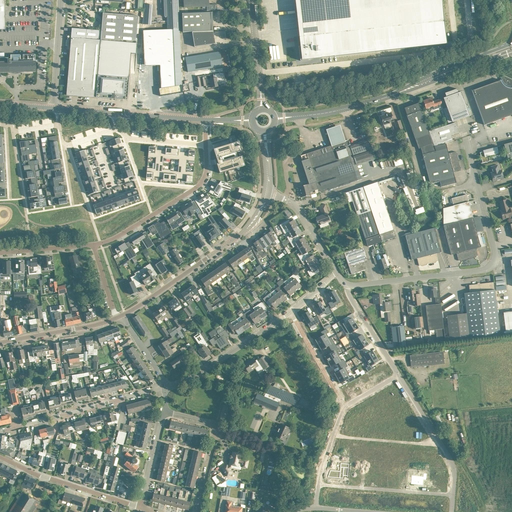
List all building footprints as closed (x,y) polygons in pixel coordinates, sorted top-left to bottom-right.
[(165,0),(167,24),(158,24),(159,59),(160,59),(161,89),(159,89),(160,96),(183,93),(182,88),(181,67),(181,58),(178,8),(178,0),(165,0)] [(208,0),(183,0),(184,8),(207,7),(207,11),(216,10),(216,4),(210,5),(210,4),(209,4),(208,0)] [(296,0),(301,46),(298,47),(299,48),(301,60),(300,60),(300,61),(309,60),(309,58),(321,56),(321,58),(446,44),(441,0),(296,0)] [(103,13),(101,31),(101,40),(136,43),(138,16),(108,13),(103,13)] [(211,13),(212,13),(182,14),(183,32),(213,31),(211,31),(211,25),(212,25),(211,13)] [(101,40),(101,31),(72,28),(71,38),(66,95),(96,98),(96,97),(96,98),(96,93),(101,40)] [(213,32),(192,32),(194,47),(215,44),(213,32)] [(96,93),(96,98),(127,100),(131,53),(136,54),(137,43),(136,43),(101,40),(96,93)] [(138,82),(147,83),(149,50),(141,50),(138,82)] [(220,52),(183,58),(183,60),(186,60),(188,72),(223,67),(220,52)] [(0,57),(0,72),(9,72),(10,73),(11,73),(13,74),(14,74),(15,74),(16,74),(17,74),(18,74),(19,74),(21,73),(22,73),(23,72),(36,72),(36,69),(36,62),(35,62),(35,61),(35,54),(23,55),(23,57),(18,57),(18,55),(11,55),(8,55),(8,58),(0,57)] [(210,79),(211,88),(212,88),(215,87),(218,87),(218,85),(218,84),(220,84),(221,84),(220,82),(225,81),(224,79),(225,79),(224,73),(213,74),(213,76),(215,75),(215,78),(214,78),(210,79)] [(208,75),(195,77),(197,87),(206,86),(205,80),(208,78),(208,75)] [(511,79),(504,76),(501,77),(502,80),(500,80),(472,91),(484,125),(511,114),(511,79)] [(446,97),(443,98),(447,108),(452,122),(461,119),(470,116),(461,92),(458,93),(457,89),(451,91),(445,93),(446,97)] [(423,101),(426,108),(433,106),(435,109),(434,110),(435,110),(439,108),(438,106),(442,104),(440,99),(433,102),(432,98),(423,101)] [(421,148),(421,150),(434,147),(429,131),(421,110),(418,103),(404,108),(407,115),(406,115),(406,116),(407,115),(419,149),(421,148)] [(447,108),(443,109),(448,123),(452,122),(447,108)] [(380,117),(382,121),(383,124),(393,121),(391,113),(380,117)] [(429,131),(434,147),(453,141),(451,135),(459,133),(455,123),(429,131)] [(340,126),(326,130),(332,146),(346,142),(340,126)] [(41,138),(41,143),(47,142),(48,146),(48,147),(59,146),(59,145),(58,146),(57,140),(58,140),(57,136),(53,136),(41,138)] [(119,138),(108,142),(110,147),(112,147),(113,150),(118,148),(117,145),(121,144),(119,138)] [(336,144),(318,150),(320,156),(326,175),(353,166),(357,165),(375,159),(370,144),(368,140),(350,146),(348,140),(344,141),(346,147),(338,150),(336,144)] [(29,145),(28,141),(18,142),(19,146),(20,146),(21,149),(26,148),(26,151),(21,152),(36,149),(36,144),(29,145)] [(239,141),(213,149),(216,159),(217,159),(218,164),(217,164),(219,174),(224,172),(227,182),(231,181),(232,182),(239,180),(239,179),(243,177),(244,177),(240,167),(245,166),(242,156),(238,158),(236,153),(242,151),(239,141)] [(344,141),(336,144),(338,150),(346,147),(344,141)] [(511,158),(511,142),(504,145),(507,156),(503,157),(504,160),(508,159),(511,158)] [(421,150),(426,169),(458,161),(456,152),(448,154),(446,143),(446,144),(434,147),(421,150)] [(149,147),(148,157),(155,158),(155,157),(156,158),(155,163),(159,164),(160,151),(155,150),(156,147),(149,147)] [(483,151),(483,152),(480,153),(482,163),(490,161),(488,156),(499,153),(497,147),(483,151)] [(118,148),(113,150),(116,158),(125,155),(123,149),(119,151),(118,148)] [(160,151),(159,164),(163,164),(164,158),(165,158),(165,159),(171,159),(172,149),(165,148),(165,151),(160,151)] [(37,153),(36,149),(21,152),(22,156),(21,156),(21,160),(22,159),(23,163),(38,160),(30,161),(29,154),(37,153)] [(172,149),(171,159),(178,160),(178,159),(179,160),(178,165),(182,166),(183,153),(178,152),(179,149),(172,149)] [(86,150),(75,153),(77,159),(88,155),(86,150)] [(183,153),(182,166),(186,166),(187,160),(188,160),(188,161),(195,161),(195,151),(189,150),(188,153),(183,153)] [(300,155),(301,158),(306,157),(307,160),(320,156),(318,150),(301,156),(300,155)] [(88,155),(77,159),(79,164),(88,160),(87,156),(88,155)] [(125,155),(116,158),(119,166),(124,164),(123,161),(127,160),(125,155)] [(306,157),(301,158),(302,161),(302,162),(309,184),(316,182),(319,193),(321,192),(361,179),(359,171),(355,172),(353,166),(326,175),(320,156),(307,160),(306,157)] [(61,159),(51,160),(51,163),(52,164),(53,163),(54,169),(43,171),(61,168),(60,159),(61,159)] [(39,164),(38,160),(23,163),(28,162),(28,165),(23,166),(25,173),(35,171),(34,165),(39,164)] [(88,160),(79,164),(80,169),(91,165),(90,165),(88,160)] [(458,161),(426,169),(430,184),(440,182),(441,187),(456,183),(453,173),(460,171),(458,161)] [(147,168),(146,179),(153,179),(153,176),(158,177),(159,164),(155,163),(155,169),(154,169),(147,168)] [(124,164),(119,166),(122,174),(131,171),(129,166),(125,167),(124,164)] [(159,164),(158,177),(163,177),(163,180),(169,181),(170,170),(164,169),(164,170),(163,170),(163,164),(159,164)] [(91,165),(80,169),(82,174),(93,170),(91,165)] [(170,170),(169,181),(176,181),(176,178),(181,179),(182,166),(178,165),(178,172),(177,172),(177,171),(170,171),(171,170),(170,170)] [(491,167),(492,173),(491,173),(493,181),(496,180),(497,181),(500,180),(500,179),(503,178),(501,170),(499,171),(498,165),(491,167)] [(182,166),(181,179),(186,179),(186,182),(193,183),(194,172),(187,171),(187,172),(186,172),(186,166),(182,166)] [(61,168),(43,171),(44,175),(50,174),(51,179),(63,177),(63,176),(64,176),(63,173),(62,173),(62,171),(57,172),(56,169),(61,168)] [(93,170),(82,174),(84,179),(95,175),(93,170)] [(37,181),(35,171),(25,173),(25,175),(24,176),(25,179),(31,178),(31,182),(37,181)] [(122,174),(120,175),(122,180),(124,180),(125,183),(130,181),(129,178),(132,176),(131,171),(122,174)] [(95,175),(84,179),(86,184),(97,180),(96,181),(94,176),(95,176),(95,175)] [(64,182),(63,177),(51,179),(53,178),(54,187),(53,187),(64,185),(59,186),(59,183),(64,182)] [(97,180),(86,184),(88,189),(99,185),(97,180)] [(37,181),(31,182),(32,185),(27,185),(28,191),(39,189),(37,181)] [(211,188),(210,189),(215,192),(214,194),(218,197),(220,194),(218,193),(219,192),(219,191),(221,188),(223,189),(230,191),(232,185),(221,181),(218,185),(214,182),(213,182),(214,182),(212,184),(213,185),(212,186),(211,186),(212,187),(211,188),(211,187),(210,187),(211,188)] [(309,184),(308,185),(308,184),(299,187),(302,197),(306,196),(307,198),(311,197),(311,195),(319,193),(316,182),(309,184)] [(377,182),(363,187),(382,242),(396,237),(377,182)] [(64,186),(64,185),(53,187),(55,197),(51,198),(61,196),(60,193),(65,192),(65,190),(66,190),(65,186),(64,186)] [(99,185),(88,189),(89,195),(100,191),(99,185)] [(382,242),(371,211),(363,187),(349,192),(346,193),(349,203),(352,201),(357,215),(365,239),(368,247),(372,245),(382,242)] [(136,188),(131,190),(134,201),(140,199),(136,188)] [(39,189),(28,191),(28,194),(27,194),(28,198),(37,196),(38,199),(43,198),(43,195),(40,195),(39,189)] [(239,189),(238,192),(242,193),(240,200),(249,203),(251,196),(245,194),(246,191),(239,189)] [(131,190),(125,192),(129,203),(134,201),(131,190)] [(125,192),(120,194),(124,205),(129,203),(125,192)] [(201,196),(197,198),(200,202),(197,204),(206,218),(210,215),(206,209),(205,206),(208,204),(209,205),(211,203),(212,202),(209,198),(208,198),(205,193),(203,194),(203,195),(201,196),(201,195),(200,196),(201,196)] [(120,194),(114,196),(118,206),(124,205),(120,194)] [(451,199),(453,206),(469,202),(467,195),(451,199)] [(61,199),(61,196),(51,198),(51,201),(54,201),(55,205),(55,206),(67,204),(66,198),(61,199)] [(109,197),(113,208),(118,206),(114,196),(115,197),(110,198),(109,197)] [(109,197),(104,199),(107,210),(113,208),(109,197)] [(38,199),(34,200),(35,203),(30,204),(31,210),(43,208),(42,202),(44,202),(43,198),(38,199)] [(99,202),(102,212),(107,210),(104,199),(103,199),(104,202),(99,203),(99,202)] [(506,200),(504,200),(499,202),(500,205),(502,205),(503,211),(501,211),(503,219),(511,217),(510,209),(509,209),(506,200)] [(99,202),(93,204),(96,214),(102,212),(99,202)] [(185,206),(181,208),(185,215),(188,214),(190,216),(192,215),(194,213),(196,212),(198,215),(202,213),(196,205),(193,207),(190,202),(187,204),(185,205),(185,206)] [(469,202),(453,206),(457,222),(458,222),(473,218),(469,202)] [(235,203),(232,208),(235,209),(233,213),(241,218),(245,212),(239,209),(241,206),(235,203)] [(325,204),(319,206),(322,214),(320,215),(320,216),(316,218),(319,225),(320,225),(331,220),(325,204)] [(169,215),(165,218),(171,227),(177,223),(178,225),(185,220),(179,211),(176,213),(176,212),(175,212),(171,214),(169,215)] [(225,218),(219,222),(226,230),(231,225),(227,221),(230,218),(224,212),(222,215),(225,218)] [(473,218),(458,222),(468,258),(477,256),(475,249),(481,247),(480,247),(473,218)] [(286,228),(288,232),(297,227),(293,220),(287,224),(286,221),(280,225),(282,229),(283,230),(286,228)] [(159,222),(148,228),(149,230),(151,233),(152,233),(156,230),(157,233),(161,239),(171,233),(164,221),(165,223),(161,225),(160,224),(159,222)] [(208,226),(210,229),(205,233),(205,234),(205,233),(210,240),(210,241),(220,234),(219,234),(216,230),(220,228),(215,221),(211,223),(208,226)] [(457,222),(443,226),(450,251),(451,255),(456,254),(458,261),(468,258),(458,222),(457,222)] [(287,237),(290,242),(296,239),(295,236),(301,233),(297,227),(288,232),(290,235),(287,237)] [(435,228),(420,232),(428,263),(438,261),(436,254),(441,252),(440,247),(435,228)] [(196,238),(192,240),(196,245),(197,245),(199,248),(201,247),(202,248),(205,246),(204,245),(205,244),(202,240),(205,238),(199,230),(193,234),(194,235),(194,236),(194,237),(195,236),(196,238)] [(266,232),(265,233),(272,243),(276,248),(280,245),(279,243),(280,242),(277,238),(274,231),(272,233),(271,231),(269,232),(268,233),(267,232),(266,232)] [(428,263),(420,232),(405,236),(412,260),(411,260),(417,259),(419,266),(428,263)] [(142,233),(131,239),(134,245),(141,240),(147,249),(154,245),(148,236),(145,238),(142,234),(142,233)] [(264,236),(262,237),(270,249),(272,248),(270,245),(272,243),(265,233),(264,234),(264,236)] [(258,238),(256,239),(264,249),(266,247),(268,250),(270,249),(262,237),(260,239),(258,238)] [(297,246),(299,249),(307,244),(304,238),(298,241),(296,239),(290,242),(293,248),(297,246)] [(264,249),(256,239),(255,240),(256,242),(253,244),(257,249),(254,251),(258,259),(261,257),(261,256),(263,254),(261,251),(264,249)] [(123,244),(115,249),(118,254),(123,251),(129,260),(137,256),(131,246),(128,248),(125,243),(124,243),(123,244)] [(164,243),(159,246),(157,247),(163,256),(169,251),(164,243)] [(297,254),(300,260),(306,256),(305,253),(311,250),(307,244),(299,249),(300,253),(297,254)] [(245,249),(243,251),(248,258),(249,259),(253,256),(253,254),(251,251),(248,247),(247,246),(244,248),(245,249)] [(368,261),(366,255),(363,246),(344,253),(352,275),(366,269),(363,262),(368,261),(368,260),(368,261)] [(179,254),(175,248),(170,252),(178,265),(183,262),(182,259),(182,258),(181,259),(181,258),(182,257),(179,254)] [(243,251),(238,254),(243,261),(248,258),(243,251)] [(238,254),(233,257),(238,265),(240,267),(245,264),(243,261),(238,254)] [(377,257),(373,259),(375,265),(378,264),(380,270),(388,268),(387,267),(390,266),(386,254),(383,255),(384,258),(381,259),(380,256),(380,255),(379,255),(378,255),(377,255),(377,256),(377,257)] [(307,263),(309,266),(318,261),(314,255),(308,258),(306,256),(300,260),(303,265),(307,263)] [(81,280),(86,279),(81,260),(78,261),(76,256),(70,257),(69,257),(72,267),(73,269),(78,267),(78,268),(80,274),(82,273),(84,279),(81,280)] [(233,257),(228,261),(231,265),(233,268),(238,265),(233,257)] [(28,266),(29,275),(32,275),(34,274),(34,271),(38,271),(38,274),(40,274),(41,274),(40,264),(37,264),(37,258),(36,258),(32,259),(30,260),(30,265),(30,266),(28,266)] [(50,262),(50,258),(43,258),(43,259),(43,263),(44,263),(44,268),(48,268),(48,270),(55,270),(54,262),(51,263),(51,262),(50,262)] [(161,261),(155,265),(161,275),(167,271),(165,266),(167,265),(163,259),(161,261)] [(13,268),(13,281),(18,281),(18,275),(24,275),(24,270),(25,270),(25,265),(24,265),(24,261),(23,261),(23,260),(19,260),(19,261),(17,261),(17,265),(16,265),(16,268),(13,268)] [(11,265),(11,261),(5,261),(6,262),(3,262),(3,269),(0,269),(0,276),(0,280),(4,280),(4,277),(10,277),(10,265),(11,265)] [(318,261),(309,266),(311,270),(307,272),(310,277),(317,273),(315,271),(321,267),(318,261)] [(226,263),(221,266),(226,273),(231,270),(226,263)] [(150,264),(145,266),(147,269),(143,271),(151,283),(155,280),(154,280),(156,278),(152,272),(154,270),(150,264)] [(221,266),(216,270),(221,277),(226,273),(221,266)] [(216,270),(211,273),(216,280),(221,277),(216,270)] [(267,272),(265,270),(264,271),(258,276),(259,278),(267,272)] [(137,272),(134,273),(135,275),(139,281),(141,279),(145,285),(147,284),(148,285),(151,283),(143,271),(138,274),(137,272)] [(289,283),(296,291),(301,287),(299,283),(297,281),(299,279),(301,278),(298,273),(297,271),(294,274),(289,278),(292,281),(289,283)] [(211,273),(206,277),(211,284),(216,280),(211,273)] [(132,282),(126,284),(130,295),(137,292),(135,287),(141,285),(141,286),(142,286),(139,281),(135,275),(131,277),(132,282)] [(211,284),(206,277),(201,280),(206,287),(204,288),(208,295),(211,293),(207,286),(211,284)] [(279,286),(283,292),(286,290),(287,292),(290,296),(296,291),(289,283),(286,286),(284,282),(281,279),(276,283),(279,286)] [(465,298),(467,313),(447,316),(450,341),(470,338),(500,335),(495,295),(495,290),(494,290),(494,282),(480,284),(480,283),(477,283),(477,284),(469,285),(470,293),(464,293),(465,298)] [(187,290),(192,297),(194,299),(198,297),(197,296),(200,294),(193,285),(187,290)] [(274,290),(276,293),(273,295),(280,304),(286,299),(281,294),(283,292),(279,286),(274,290)] [(435,297),(435,304),(441,304),(439,292),(436,293),(436,288),(429,289),(430,298),(435,297)] [(192,297),(187,290),(181,294),(187,303),(191,300),(189,298),(192,297)] [(334,291),(328,294),(332,301),(328,303),(331,309),(336,306),(335,305),(340,302),(334,291)] [(408,291),(409,301),(412,301),(413,306),(420,305),(420,301),(419,294),(415,295),(415,291),(408,291)] [(273,295),(271,293),(263,299),(268,305),(270,303),(274,308),(280,304),(273,295)] [(373,296),(374,304),(380,304),(380,306),(382,306),(383,312),(384,312),(384,317),(385,322),(391,321),(390,312),(389,312),(389,311),(392,311),(391,302),(385,303),(384,300),(382,301),(381,295),(373,296)] [(173,300),(169,303),(170,305),(169,306),(171,310),(173,308),(176,312),(182,308),(180,305),(176,299),(173,301),(173,300)] [(258,309),(255,311),(261,320),(267,316),(263,310),(265,308),(261,302),(256,306),(258,309)] [(320,302),(314,305),(320,316),(326,313),(327,315),(331,312),(328,307),(324,309),(320,302)] [(441,304),(435,304),(425,306),(428,330),(435,330),(437,342),(445,341),(441,304)] [(161,308),(158,310),(164,319),(167,317),(165,315),(168,314),(162,305),(160,307),(161,308)] [(189,305),(186,308),(191,315),(194,312),(189,305)] [(53,317),(52,317),(52,320),(52,321),(53,321),(52,321),(54,321),(54,323),(55,328),(60,327),(59,320),(62,319),(61,314),(61,312),(60,306),(56,306),(57,310),(56,310),(56,311),(57,311),(57,312),(53,313),(53,317)] [(87,313),(84,314),(84,317),(86,321),(94,319),(93,318),(97,317),(96,311),(94,307),(90,308),(89,306),(86,307),(87,313)] [(191,315),(186,308),(182,311),(187,319),(192,316),(191,315)] [(164,319),(158,310),(155,312),(154,311),(152,313),(158,321),(160,319),(161,321),(164,319)] [(250,310),(244,314),(249,320),(251,318),(255,324),(261,320),(255,311),(252,314),(250,310)] [(239,322),(238,322),(244,331),(250,327),(246,321),(249,320),(244,314),(241,311),(237,314),(239,317),(236,319),(239,322)] [(511,311),(503,313),(506,334),(511,332),(511,311)] [(76,317),(72,317),(74,324),(81,323),(79,316),(78,312),(75,313),(76,317)] [(308,312),(302,315),(310,327),(319,322),(316,316),(312,319),(308,312)] [(74,324),(72,317),(72,314),(65,316),(66,319),(65,319),(67,326),(74,324)] [(132,319),(144,337),(150,333),(138,315),(132,319)] [(13,317),(17,335),(22,334),(21,326),(19,326),(17,316),(13,317)] [(423,327),(422,317),(411,318),(413,329),(423,327)] [(343,319),(337,323),(339,326),(340,326),(343,330),(355,323),(352,318),(345,322),(343,319)] [(6,329),(3,330),(3,333),(4,337),(12,336),(11,331),(11,329),(11,328),(10,323),(11,323),(11,319),(6,320),(6,324),(5,324),(6,329)] [(27,325),(30,324),(31,332),(38,331),(36,319),(27,320),(27,324),(27,325)] [(181,326),(177,322),(176,319),(172,321),(177,328),(181,326)] [(244,331),(238,322),(235,325),(233,321),(228,325),(234,333),(236,332),(238,335),(244,331)] [(355,323),(343,330),(346,335),(345,336),(347,339),(353,336),(351,333),(358,328),(355,323)] [(391,327),(394,347),(406,346),(403,326),(391,327)] [(168,334),(167,333),(163,327),(160,330),(165,337),(168,334)] [(118,328),(111,330),(115,341),(122,338),(118,328)] [(209,332),(211,337),(217,334),(215,329),(209,332)] [(323,336),(316,340),(318,345),(331,338),(331,337),(329,338),(326,334),(328,333),(326,329),(321,332),(323,336)] [(111,330),(104,333),(107,340),(108,344),(112,342),(115,341),(111,330)] [(216,336),(209,341),(213,346),(216,344),(218,345),(220,349),(229,343),(227,340),(226,338),(229,335),(229,336),(227,332),(225,330),(224,330),(218,334),(220,337),(217,339),(216,336)] [(200,334),(205,341),(206,342),(208,340),(203,332),(200,334)] [(107,340),(104,333),(97,336),(100,342),(104,341),(105,345),(108,344),(107,340)] [(353,336),(347,339),(350,343),(352,341),(355,346),(365,340),(362,335),(355,339),(353,336)] [(92,337),(85,338),(87,350),(94,349),(94,343),(93,344),(93,342),(92,337)] [(331,338),(318,345),(321,350),(329,346),(330,349),(336,346),(331,338)] [(158,346),(162,352),(169,347),(167,345),(171,342),(169,339),(165,341),(162,343),(163,343),(158,346)] [(62,347),(62,349),(80,347),(79,340),(61,342),(62,347)] [(365,340),(355,346),(358,351),(355,352),(358,356),(363,352),(361,349),(368,345),(365,340)] [(190,346),(189,343),(180,349),(181,352),(190,346)] [(202,349),(196,352),(198,356),(201,354),(201,355),(202,354),(204,358),(210,354),(205,346),(205,347),(203,343),(199,345),(202,349)] [(48,346),(40,347),(41,356),(46,355),(47,359),(50,359),(50,360),(51,360),(52,365),(56,364),(54,350),(49,351),(48,346)] [(332,352),(325,356),(328,362),(340,355),(337,350),(338,350),(336,346),(330,349),(332,352)] [(28,352),(29,359),(30,362),(36,361),(36,362),(39,362),(38,358),(37,358),(37,357),(41,356),(40,347),(32,348),(33,353),(28,354),(28,352)] [(126,351),(130,356),(136,352),(133,347),(126,351)] [(169,347),(162,352),(166,358),(173,353),(177,350),(175,347),(171,350),(169,347)] [(363,352),(358,356),(360,359),(362,358),(365,362),(375,356),(372,351),(365,355),(363,352)] [(5,354),(7,362),(8,367),(11,366),(12,370),(17,369),(14,357),(13,357),(12,352),(5,354)] [(130,356),(133,361),(140,357),(136,352),(130,356)] [(443,353),(415,356),(410,357),(411,367),(444,363),(443,353)] [(83,354),(79,354),(68,356),(70,367),(80,365),(80,366),(83,366),(83,354)] [(184,354),(174,361),(170,363),(171,364),(170,364),(172,367),(172,366),(174,369),(177,366),(179,368),(182,365),(181,363),(187,358),(185,356),(184,354)] [(340,355),(328,362),(331,367),(338,363),(340,366),(346,363),(344,359),(341,360),(339,356),(340,355)] [(254,359),(244,366),(249,372),(252,370),(251,369),(254,367),(257,371),(262,367),(264,370),(264,369),(270,365),(264,356),(258,360),(257,359),(255,361),(254,359)] [(375,356),(365,362),(368,367),(365,368),(368,372),(373,368),(371,365),(378,361),(375,356)] [(133,361),(137,367),(143,362),(140,357),(133,361)] [(137,367),(140,372),(147,368),(143,362),(137,367)] [(342,369),(335,373),(337,378),(348,372),(345,368),(348,366),(346,363),(340,366),(342,369)] [(144,377),(150,373),(147,368),(140,372),(138,373),(141,378),(144,377)] [(376,371),(372,372),(375,382),(380,380),(376,371)] [(348,372),(337,378),(340,383),(347,379),(349,382),(355,379),(353,376),(349,377),(347,373),(348,372)] [(150,373),(144,377),(148,383),(154,378),(150,373)] [(369,375),(365,377),(369,386),(374,384),(369,375)] [(118,378),(119,382),(120,381),(122,389),(128,387),(126,380),(121,381),(120,377),(118,378)] [(106,381),(107,385),(108,384),(110,392),(116,391),(114,383),(113,383),(112,379),(108,380),(106,381)] [(112,379),(113,383),(114,383),(116,391),(122,389),(120,381),(119,382),(115,383),(114,379),(112,379)] [(362,379),(358,381),(363,390),(367,387),(362,379)] [(99,382),(101,386),(102,386),(103,394),(110,392),(108,384),(107,385),(103,386),(102,382),(99,382)] [(93,384),(94,388),(96,387),(98,395),(103,394),(102,386),(101,386),(97,387),(96,383),(93,384)] [(354,383),(351,386),(357,394),(361,390),(354,383)] [(94,388),(93,384),(90,385),(88,385),(89,390),(91,397),(98,395),(96,387),(94,388)] [(284,401),(287,393),(269,385),(265,393),(268,394),(281,399),(284,401)] [(83,387),(80,388),(82,399),(86,398),(87,399),(88,399),(88,400),(86,389),(83,390),(83,387)] [(347,387),(343,390),(351,397),(354,394),(347,387)] [(82,399),(80,388),(76,389),(77,391),(74,392),(76,403),(77,402),(76,402),(78,401),(77,400),(82,399)] [(15,389),(9,390),(12,405),(19,404),(15,389)] [(387,394),(391,402),(395,399),(395,400),(397,403),(396,403),(397,403),(401,400),(400,399),(399,397),(399,396),(397,394),(398,394),(397,394),(396,392),(395,390),(395,389),(394,390),(393,391),(391,392),(390,392),(389,393),(388,393),(389,393),(387,394)] [(68,392),(64,393),(67,404),(71,403),(72,404),(73,404),(73,405),(73,404),(72,400),(71,394),(68,394),(68,392)] [(254,400),(253,402),(254,402),(270,409),(270,408),(276,410),(276,411),(281,399),(268,394),(265,393),(264,396),(257,394),(254,400)] [(295,405),(298,397),(287,393),(284,401),(295,405)] [(386,393),(380,397),(385,406),(384,405),(388,403),(388,404),(391,402),(387,394),(386,393)] [(56,396),(53,397),(56,408),(60,407),(60,408),(61,408),(62,408),(61,406),(60,398),(59,398),(57,398),(56,396)] [(56,408),(53,397),(50,397),(51,400),(48,400),(50,411),(50,410),(51,410),(51,409),(56,408)] [(380,397),(374,401),(379,410),(378,408),(381,406),(382,407),(382,408),(385,406),(380,397)] [(150,399),(144,401),(146,409),(152,408),(150,399)] [(44,400),(38,401),(41,413),(45,412),(46,412),(47,413),(44,400)] [(397,403),(393,405),(395,405),(397,408),(396,408),(395,409),(397,411),(406,406),(402,400),(401,400),(397,403)] [(36,414),(41,413),(38,401),(35,402),(32,403),(32,404),(33,405),(33,406),(35,415),(36,414)] [(374,401),(367,404),(373,413),(372,412),(375,410),(376,411),(379,410),(374,401)] [(138,402),(132,404),(135,412),(140,411),(138,402)] [(135,412),(132,404),(126,406),(128,414),(135,412)] [(367,404),(361,408),(366,417),(367,417),(366,416),(369,414),(370,415),(373,413),(367,404)] [(30,405),(26,405),(29,416),(34,415),(34,416),(35,416),(35,417),(36,417),(35,415),(33,406),(30,407),(30,405)] [(406,406),(397,411),(397,412),(398,411),(400,414),(399,415),(399,414),(399,415),(401,418),(410,412),(406,406)] [(361,408),(355,412),(360,421),(360,419),(363,417),(363,418),(364,419),(366,417),(361,408)] [(1,413),(0,412),(0,421),(1,425),(11,423),(10,418),(9,414),(6,415),(2,416),(1,413)] [(350,414),(349,419),(358,423),(359,421),(360,421),(355,412),(350,414)] [(410,412),(401,418),(402,417),(404,420),(403,421),(405,424),(413,418),(410,412)] [(118,419),(120,414),(116,413),(115,416),(114,415),(113,415),(113,413),(110,413),(109,413),(105,414),(105,415),(103,415),(104,420),(107,420),(107,423),(111,422),(112,424),(115,423),(117,424),(118,419)] [(98,417),(94,418),(96,427),(97,427),(104,425),(102,415),(97,416),(98,417)] [(90,417),(86,418),(89,429),(90,432),(95,431),(95,430),(97,430),(97,427),(96,427),(94,418),(91,419),(90,417)] [(83,421),(79,422),(81,430),(89,429),(86,418),(82,419),(83,421)] [(413,418),(405,424),(406,423),(408,426),(407,427),(408,430),(417,424),(413,418)] [(349,419),(346,426),(356,430),(357,427),(357,426),(357,427),(356,426),(357,423),(358,423),(349,419)] [(380,425),(380,426),(381,426),(381,427),(381,428),(382,428),(382,429),(383,429),(383,430),(384,430),(385,430),(386,430),(387,430),(388,430),(389,430),(389,429),(390,429),(390,428),(391,428),(391,427),(391,426),(391,425),(391,424),(391,423),(391,422),(390,422),(390,421),(389,421),(389,420),(388,420),(387,420),(387,419),(386,419),(385,419),(384,419),(384,420),(383,420),(382,420),(382,421),(381,421),(381,422),(381,423),(381,424),(380,424),(380,425)] [(81,430),(79,422),(76,422),(75,421),(71,422),(74,432),(77,432),(80,434),(82,433),(81,430)] [(169,429),(175,430),(177,423),(171,421),(169,429)] [(138,429),(142,430),(143,429),(150,430),(152,424),(144,422),(143,428),(139,427),(138,429)] [(60,426),(60,430),(62,434),(64,434),(64,435),(72,433),(70,423),(66,424),(66,425),(60,426)] [(181,432),(188,433),(189,426),(183,424),(181,432)] [(286,436),(288,432),(290,428),(281,424),(275,437),(284,441),(284,440),(285,440),(286,437),(286,436)] [(417,424),(408,430),(410,429),(412,432),(411,433),(410,433),(412,436),(421,430),(417,424)] [(346,426),(344,433),(353,437),(354,433),(353,433),(354,429),(356,430),(346,426)] [(53,427),(46,429),(48,437),(49,439),(52,438),(51,436),(51,435),(55,434),(54,432),(53,427)] [(48,437),(46,429),(39,430),(40,434),(34,436),(34,442),(35,444),(39,443),(38,440),(42,439),(41,438),(45,437),(45,438),(48,437)] [(137,435),(141,436),(141,435),(149,437),(150,430),(143,429),(142,430),(141,434),(137,433),(137,435)] [(202,429),(200,436),(206,438),(208,430),(202,429)] [(421,430),(412,436),(413,435),(415,438),(414,439),(416,442),(425,437),(421,430)] [(118,431),(115,443),(123,445),(126,433),(121,432),(118,431)] [(20,441),(20,442),(20,443),(19,448),(30,450),(31,445),(32,439),(31,432),(19,435),(20,441)] [(0,451),(0,452),(1,450),(5,451),(5,448),(6,449),(8,447),(9,447),(9,446),(7,445),(7,442),(9,442),(10,435),(5,435),(4,436),(0,435),(0,451)] [(140,441),(139,442),(138,446),(134,445),(134,447),(138,448),(138,447),(146,449),(147,443),(140,441)] [(352,443),(351,456),(356,456),(357,451),(361,451),(361,442),(358,442),(358,443),(352,443)] [(361,442),(361,451),(365,452),(364,457),(369,457),(370,444),(365,444),(365,443),(361,442)] [(370,444),(369,457),(373,458),(374,453),(378,453),(379,444),(375,444),(375,445),(370,444)] [(379,444),(378,453),(382,453),(381,458),(386,459),(387,446),(382,445),(382,444),(379,444)] [(387,446),(386,459),(391,459),(391,454),(395,454),(396,445),(393,445),(392,446),(387,446)] [(396,445),(395,454),(399,455),(399,460),(403,460),(405,447),(399,447),(399,446),(396,445)] [(1,450),(0,452),(14,458),(16,452),(13,451),(14,448),(13,448),(13,447),(9,447),(8,447),(6,449),(5,448),(5,451),(1,450)] [(405,447),(403,460),(408,461),(409,456),(413,456),(413,447),(410,447),(410,448),(405,447)] [(413,447),(413,456),(417,456),(416,461),(421,462),(422,449),(417,448),(417,447),(413,447)] [(429,448),(429,456),(437,457),(432,449),(429,448)] [(47,450),(44,449),(43,452),(39,451),(37,460),(34,459),(34,458),(29,456),(28,463),(28,462),(32,464),(39,466),(41,460),(44,462),(47,450)] [(135,465),(136,465),(137,465),(138,464),(139,463),(139,462),(139,461),(139,460),(139,459),(138,459),(138,458),(137,458),(137,457),(136,457),(135,457),(134,457),(133,458),(127,453),(128,451),(123,449),(122,453),(125,455),(126,456),(129,459),(131,460),(131,461),(131,462),(131,463),(132,464),(133,465),(134,465),(135,465)] [(164,450),(162,456),(170,458),(170,457),(171,453),(175,454),(176,452),(172,451),(172,452),(164,450)] [(236,462),(239,462),(242,463),(241,464),(242,464),(241,467),(247,468),(248,460),(243,459),(243,460),(240,459),(241,454),(232,452),(231,456),(232,456),(232,458),(230,458),(229,466),(228,466),(227,465),(222,469),(226,476),(232,472),(230,469),(232,468),(233,465),(236,466),(236,462)] [(47,469),(48,469),(48,470),(52,471),(52,470),(54,470),(56,460),(49,458),(50,456),(47,455),(45,461),(48,462),(47,469)] [(111,476),(113,477),(113,478),(118,479),(121,468),(116,466),(118,458),(116,458),(113,457),(109,456),(106,467),(113,469),(111,474),(111,476)] [(133,465),(132,464),(131,463),(131,462),(131,461),(131,460),(129,459),(126,456),(124,459),(125,465),(128,467),(127,468),(130,470),(131,469),(134,472),(138,467),(135,465),(134,465),(133,465)] [(62,463),(61,465),(60,467),(62,468),(60,473),(65,475),(66,472),(68,472),(71,464),(68,463),(67,465),(62,463)] [(330,470),(328,477),(343,478),(343,475),(347,476),(347,477),(349,464),(340,463),(340,471),(330,470)] [(16,471),(1,464),(0,466),(0,473),(11,479),(9,483),(13,485),(17,476),(14,475),(16,471)] [(75,476),(79,477),(81,468),(73,466),(71,476),(75,477),(75,476)] [(100,487),(100,488),(106,490),(107,485),(107,484),(106,483),(107,480),(105,479),(107,475),(107,473),(111,474),(113,469),(106,467),(103,477),(100,487)] [(82,479),(86,480),(89,470),(81,468),(79,477),(82,478),(82,479)] [(160,468),(158,474),(166,476),(166,475),(167,471),(171,472),(172,470),(168,469),(167,470),(160,468)] [(190,468),(188,474),(197,476),(198,470),(190,468)] [(90,482),(93,483),(96,472),(97,470),(92,469),(90,471),(89,470),(86,480),(85,482),(89,484),(90,482)] [(372,473),(371,481),(372,481),(376,481),(377,481),(378,481),(378,482),(379,482),(383,482),(384,479),(388,479),(388,480),(389,470),(380,469),(380,471),(379,471),(376,471),(376,472),(372,472),(372,473)] [(402,469),(402,472),(395,471),(394,483),(395,483),(397,483),(398,483),(399,483),(399,484),(400,484),(400,483),(401,483),(401,480),(406,480),(406,481),(406,480),(407,469),(402,469)] [(435,478),(434,485),(436,486),(436,487),(444,487),(445,474),(444,474),(444,470),(438,470),(437,474),(437,478),(435,478)] [(96,486),(100,487),(103,477),(100,476),(100,475),(98,472),(96,472),(93,483),(96,484),(96,486)] [(215,476),(221,484),(226,481),(220,473),(215,476)] [(418,485),(423,485),(423,480),(426,480),(426,474),(423,473),(423,476),(419,476),(416,476),(411,475),(411,484),(415,484),(415,485),(416,484),(418,485)] [(26,475),(24,480),(23,483),(22,486),(27,489),(28,487),(34,490),(37,484),(34,483),(36,480),(26,475)] [(113,477),(111,476),(107,490),(114,492),(115,488),(116,488),(116,486),(116,485),(118,479),(113,478),(113,477)] [(195,482),(187,480),(186,486),(194,488),(195,482)] [(272,487),(261,485),(259,485),(258,491),(271,494),(272,487)] [(22,491),(9,511),(32,511),(39,502),(22,491)] [(62,500),(74,504),(83,507),(86,498),(65,492),(62,500)] [(170,506),(176,507),(178,499),(171,498),(170,506)] [(184,501),(182,508),(188,510),(190,502),(184,501)] [(241,511),(242,508),(231,506),(232,502),(227,501),(225,511),(241,511)]
